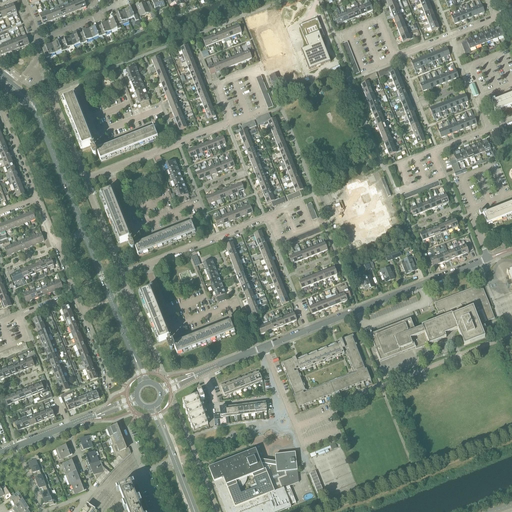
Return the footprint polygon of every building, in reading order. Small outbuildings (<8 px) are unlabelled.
[(77,0),(78,2),(82,10),(87,8),(83,0),(77,0)] [(151,0),(156,11),(161,9),(160,8),(165,6),(162,0),(151,0)] [(427,0),(425,0),(420,2),(422,8),(430,5),(427,0)] [(358,9),(361,16),(367,14),(364,6),(362,2),(360,3),(362,7),(358,9)] [(142,3),(136,5),(139,12),(136,13),(138,16),(140,15),(141,17),(150,13),(151,14),(152,19),(154,18),(155,18),(153,13),(153,12),(151,7),(151,6),(146,8),(145,4),(142,5),(142,3)] [(352,11),(355,18),(361,16),(358,9),(356,3),(353,4),(354,7),(351,8),(352,11)] [(63,4),(58,6),(59,9),(63,17),(67,15),(64,7),(63,4)] [(364,6),(367,14),(373,11),(370,4),(368,5),(364,6)] [(14,5),(9,7),(12,15),(17,13),(14,5)] [(389,8),(391,13),(399,10),(403,9),(402,7),(398,8),(396,5),(389,8)] [(430,5),(422,8),(425,14),(432,11),(430,5)] [(475,8),(478,15),(484,13),(482,5),(475,8)] [(9,7),(4,9),(7,17),(8,19),(13,17),(12,15),(9,7)] [(346,13),(349,21),(355,18),(352,11),(351,8),(351,7),(348,8),(349,10),(345,11),(346,13)] [(131,8),(125,10),(128,20),(134,17),(136,22),(139,21),(138,16),(136,13),(134,8),(131,9),(131,8)] [(470,10),(472,17),(478,15),(475,8),(470,10)] [(337,25),(343,23),(341,16),(340,16),(338,9),(336,10),(338,17),(335,18),(336,21),(333,22),(334,25),(337,24),(337,25)] [(344,14),(341,16),(343,23),(349,21),(346,13),(345,11),(345,9),(343,10),(344,14)] [(49,10),(44,12),(48,23),(53,21),(50,13),(49,10)] [(119,14),(116,15),(117,20),(119,25),(120,25),(120,26),(129,23),(128,20),(125,10),(118,13),(119,14)] [(394,19),(401,16),(399,10),(391,13),(394,19)] [(464,12),(467,20),(472,17),(470,10),(464,12)] [(427,20),(434,17),(432,11),(425,14),(427,20)] [(44,12),(39,14),(40,16),(40,17),(43,25),(48,23),(44,12)] [(274,12),(248,23),(251,29),(251,32),(262,57),(280,50),(281,51),(286,49),(289,48),(276,15),(275,12),(274,12)] [(458,15),(461,22),(467,20),(464,12),(458,15)] [(458,15),(452,17),(455,24),(461,22),(458,15)] [(401,16),(394,19),(396,25),(403,22),(401,16)] [(429,26),(437,23),(434,17),(427,20),(429,26)] [(114,20),(108,22),(111,31),(117,29),(118,30),(121,29),(120,26),(120,25),(119,25),(117,20),(114,21),(114,20)] [(318,20),(300,27),(308,48),(301,51),(309,71),(330,63),(321,39),(324,37),(318,20)] [(102,26),(99,27),(102,36),(106,35),(105,34),(111,31),(108,22),(101,25),(102,26)] [(398,31),(406,28),(403,22),(396,25),(398,31)] [(437,23),(429,26),(432,32),(439,29),(437,23)] [(239,26),(233,29),(236,36),(242,33),(239,26)] [(95,27),(89,29),(93,39),(99,36),(99,37),(102,36),(99,27),(96,28),(95,27)] [(500,27),(494,29),(498,39),(504,36),(500,27)] [(398,31),(401,37),(408,34),(406,28),(398,31)] [(83,33),(80,34),(84,44),(87,42),(87,41),(93,39),(89,29),(83,32),(83,33)] [(236,36),(233,29),(227,31),(230,38),(236,36)] [(488,32),(492,41),(498,39),(494,29),(488,32)] [(230,38),(227,31),(221,33),(224,41),(230,38)] [(493,42),(492,41),(488,32),(483,34),(487,43),(490,42),(491,43),(493,42)] [(224,41),(221,33),(215,35),(218,43),(220,47),(222,46),(220,42),(224,41)] [(77,34),(70,37),(74,46),(80,44),(81,45),(84,44),(80,34),(77,35),(77,34)] [(408,34),(401,37),(403,43),(410,40),(408,34)] [(477,36),(481,45),(487,43),(483,34),(477,36)] [(218,43),(215,35),(209,38),(212,45),(218,43)] [(475,47),(481,45),(477,36),(472,38),(475,47)] [(26,37),(21,39),(25,47),(30,45),(26,37)] [(65,40),(62,42),(65,51),(69,50),(68,48),(74,46),(70,37),(64,39),(65,40)] [(213,47),(212,45),(209,38),(203,40),(206,47),(208,52),(210,51),(209,49),(213,48),(213,47)] [(468,44),(469,47),(470,50),(470,49),(475,47),(472,38),(466,40),(467,41),(468,44)] [(11,40),(6,42),(10,52),(15,51),(12,42),(11,40)] [(17,41),(12,42),(15,51),(17,50),(17,51),(20,50),(20,49),(17,41)] [(6,42),(2,44),(2,46),(6,54),(10,52),(6,42)] [(58,42),(52,44),(55,53),(62,51),(62,52),(65,51),(62,42),(59,43),(58,42)] [(46,48),(43,49),(46,58),(50,57),(49,56),(52,55),(53,57),(56,56),(55,54),(55,53),(52,44),(46,47),(46,48)] [(181,51),(183,55),(190,52),(188,46),(180,49),(181,49),(176,51),(177,53),(181,51)] [(246,53),(243,54),(246,62),(252,59),(249,52),(247,48),(245,49),(246,53)] [(450,56),(447,48),(441,50),(444,58),(450,56)] [(240,64),(246,62),(243,54),(241,50),(239,51),(241,55),(237,57),(240,64)] [(444,58),(441,50),(435,53),(438,60),(444,58)] [(190,52),(183,55),(185,61),(193,58),(190,52)] [(438,60),(435,53),(429,55),(432,63),(438,60)] [(432,63),(429,55),(423,57),(426,65),(432,63)] [(152,60),(154,66),(162,63),(159,57),(152,60)] [(232,59),(234,66),(240,64),(237,57),(232,59)] [(426,65),(423,57),(417,60),(420,67),(422,66),(426,65)] [(185,61),(187,67),(195,64),(193,58),(185,61)] [(216,74),(223,71),(220,64),(218,59),(216,60),(217,65),(208,68),(211,75),(216,73),(216,74)] [(225,61),(228,69),(234,66),(232,59),(225,61)] [(420,67),(417,60),(411,62),(414,70),(416,74),(418,73),(417,71),(421,69),(420,67)] [(225,61),(220,64),(223,71),(228,69),(225,61)] [(162,63),(154,66),(157,72),(164,69),(162,63)] [(195,64),(187,67),(183,68),(184,71),(188,69),(190,73),(197,69),(195,64)] [(128,74),(125,75),(126,77),(129,76),(138,72),(136,66),(127,70),(128,74)] [(164,69),(157,72),(159,78),(166,75),(164,69)] [(191,75),(192,78),(200,75),(197,69),(190,73),(186,74),(186,76),(191,75)] [(456,79),(459,78),(458,78),(456,70),(450,72),(452,80),(456,79)] [(390,73),(390,74),(392,80),(399,77),(397,71),(393,72),(390,73)] [(130,79),(128,80),(128,82),(131,81),(140,78),(138,72),(129,76),(130,79)] [(447,82),(450,81),(453,80),(452,80),(450,72),(444,75),(447,82)] [(166,75),(159,78),(161,84),(169,81),(166,75)] [(202,81),(200,75),(192,78),(194,84),(202,81)] [(444,75),(438,77),(441,85),(444,83),(444,84),(447,83),(447,82),(444,75)] [(399,77),(392,80),(394,86),(402,83),(399,77)] [(441,85),(438,77),(432,79),(435,87),(438,86),(439,86),(441,85)] [(140,78),(131,81),(133,87),(143,83),(140,78)] [(435,87),(432,79),(426,82),(429,89),(433,88),(435,87)] [(170,85),(169,81),(161,84),(164,90),(171,87),(175,85),(174,83),(170,85)] [(197,90),(204,87),(202,81),(194,84),(197,90)] [(365,84),(361,85),(363,91),(371,88),(369,82),(367,83),(365,84)] [(426,82),(420,84),(423,92),(427,90),(427,91),(429,90),(429,89),(426,82)] [(143,83),(133,87),(135,93),(145,89),(143,83)] [(394,86),(397,91),(404,89),(402,83),(394,86)] [(474,84),(470,86),(474,97),(479,95),(474,84)] [(173,93),(171,87),(164,90),(166,96),(173,93)] [(199,96),(207,93),(204,87),(197,90),(199,96)] [(371,88),(363,91),(366,97),(373,94),(376,93),(373,87),(373,88),(371,88)] [(145,89),(135,93),(138,98),(147,95),(145,89)] [(406,94),(404,89),(397,91),(392,93),(393,95),(398,94),(399,97),(406,94)] [(173,93),(166,96),(168,101),(176,99),(173,93)] [(207,93),(199,96),(195,98),(196,100),(200,98),(201,102),(209,99),(207,93)] [(373,94),(366,97),(368,103),(375,100),(376,100),(373,94)] [(409,100),(406,94),(399,97),(395,99),(396,101),(400,99),(401,103),(409,100)] [(147,95),(138,98),(140,104),(143,103),(145,102),(148,101),(149,100),(147,95)] [(462,104),(468,102),(465,95),(459,97),(462,104)] [(488,101),(489,105),(491,104),(495,114),(511,107),(511,95),(491,104),(490,100),(489,99),(488,99),(488,100),(488,101)] [(462,104),(459,97),(453,99),(456,107),(458,106),(462,104)] [(64,102),(70,116),(83,149),(93,145),(91,141),(82,116),(74,98),(64,102)] [(176,99),(168,101),(170,107),(178,104),(182,103),(181,101),(177,102),(176,99)] [(209,99),(201,102),(197,104),(198,106),(202,104),(204,108),(211,105),(209,99)] [(447,102),(450,109),(452,108),(456,107),(453,99),(447,102)] [(375,100),(368,103),(370,109),(376,107),(378,106),(382,104),(381,102),(377,104),(375,100)] [(411,106),(409,100),(401,103),(404,109),(411,106)] [(450,109),(447,102),(441,104),(444,111),(446,111),(450,109)] [(170,107),(173,113),(180,110),(178,104),(170,107)] [(436,106),(438,114),(440,113),(444,111),(441,104),(436,106)] [(204,108),(206,114),(214,110),(211,105),(204,108)] [(376,107),(370,109),(373,115),(376,113),(380,112),(378,106),(376,107)] [(413,112),(411,106),(404,109),(406,115),(413,112)] [(436,106),(430,109),(432,116),(438,114),(436,106)] [(183,116),(180,110),(173,113),(175,119),(183,116)] [(216,117),(214,110),(206,114),(202,115),(203,117),(205,117),(206,121),(216,117)] [(376,113),(373,115),(375,121),(376,120),(383,118),(387,116),(386,114),(382,115),(380,112),(376,113)] [(406,115),(408,121),(416,118),(413,112),(406,115)] [(183,116),(175,119),(177,125),(185,122),(183,116)] [(471,127),(477,124),(474,117),(468,119),(471,127)] [(376,120),(375,121),(376,123),(377,127),(385,123),(383,118),(376,120)] [(418,124),(416,118),(408,121),(411,127),(418,124)] [(270,128),(278,125),(275,119),(271,120),(269,121),(268,122),(269,124),(270,128)] [(462,122),(465,129),(471,127),(468,119),(462,122)] [(177,125),(180,131),(187,128),(185,122),(177,125)] [(456,124),(459,131),(465,129),(462,122),(456,124)] [(154,128),(103,148),(97,151),(101,161),(158,138),(154,128),(156,127),(155,123),(154,123),(153,123),(153,124),(152,124),(154,128)] [(385,123),(377,127),(380,132),(387,129),(385,123)] [(418,124),(411,127),(413,133),(420,130),(418,124)] [(450,126),(453,134),(459,131),(456,124),(450,126)] [(273,134),(280,131),(278,125),(270,128),(273,134)] [(444,128),(447,136),(453,134),(450,126),(444,128)] [(438,131),(441,138),(447,136),(444,128),(438,131)] [(387,129),(380,132),(382,138),(390,135),(387,129)] [(243,132),(239,133),(241,139),(249,136),(257,133),(255,130),(249,132),(250,134),(248,134),(247,130),(246,130),(243,132)] [(415,139),(423,136),(420,130),(413,133),(409,134),(410,136),(414,135),(415,139)] [(275,140),(282,137),(280,131),(273,134),(273,136),(275,140)] [(390,135),(382,138),(384,144),(392,141),(390,135)] [(249,136),(241,139),(244,145),(251,142),(249,136)] [(415,139),(418,145),(425,142),(423,136),(415,139)] [(226,144),(223,137),(217,139),(220,146),(226,144)] [(277,146),(285,143),(282,137),(275,140),(271,141),(271,143),(276,142),(277,146)] [(220,146),(217,139),(211,141),(214,149),(220,146)] [(93,147),(91,148),(94,156),(95,156),(96,156),(96,155),(95,151),(97,151),(103,148),(103,146),(102,146),(101,143),(100,144),(98,140),(95,141),(94,140),(91,141),(93,145),(93,147)] [(214,149),(211,141),(205,144),(208,151),(214,149)] [(392,141),(384,144),(387,150),(394,147),(392,141)] [(487,141),(481,143),(485,152),(486,155),(492,153),(490,149),(492,148),(490,142),(488,143),(487,141)] [(251,142),(244,145),(246,151),(254,148),(251,142)] [(287,148),(285,143),(277,146),(273,147),(274,149),(278,148),(280,151),(287,148)] [(481,143),(476,145),(479,155),(485,152),(481,143)] [(208,151),(205,144),(199,146),(202,153),(208,151)] [(479,155),(476,145),(470,147),(474,157),(477,155),(478,157),(480,156),(479,155)] [(0,155),(1,155),(8,152),(6,146),(0,147),(0,155)] [(202,153),(199,146),(193,148),(196,156),(202,153)] [(394,147),(387,150),(389,156),(397,153),(394,147)] [(474,157),(470,147),(464,150),(468,159),(471,158),(472,159),(474,158),(474,157)] [(196,156),(193,148),(187,151),(190,158),(196,156)] [(254,148),(246,151),(248,157),(256,154),(254,148)] [(289,154),(287,148),(280,151),(280,153),(282,157),(289,154)] [(463,161),(468,159),(464,150),(459,152),(463,161)] [(2,158),(0,159),(0,161),(0,162),(3,161),(11,158),(8,152),(1,155),(2,158)] [(454,155),(455,158),(456,160),(457,163),(460,162),(461,164),(463,163),(463,161),(459,152),(453,154),(454,155)] [(256,154),(248,157),(251,163),(258,160),(263,158),(262,156),(258,158),(256,154)] [(283,159),(284,163),(292,160),(289,154),(282,157),(283,159)] [(11,158),(3,161),(5,167),(13,164),(11,158)] [(229,160),(226,161),(229,169),(234,166),(232,159),(229,160)] [(166,164),(168,170),(177,166),(175,160),(166,164)] [(258,160),(251,163),(253,169),(261,166),(258,160)] [(294,166),(292,160),(284,163),(277,166),(278,168),(281,167),(282,171),(285,170),(287,169),(294,166)] [(223,171),(229,169),(226,161),(224,162),(220,164),(223,171)] [(13,164),(5,167),(8,173),(16,170),(13,164)] [(204,165),(205,166),(201,168),(201,169),(202,170),(205,178),(211,175),(208,168),(206,164),(204,165)] [(214,166),(217,173),(223,171),(220,164),(214,166)] [(261,166),(253,169),(255,175),(263,172),(269,169),(268,167),(265,168),(264,164),(262,165),(261,166)] [(168,170),(170,175),(179,172),(177,166),(168,170)] [(208,168),(211,175),(217,173),(214,166),(212,167),(208,168)] [(289,175),(296,172),(294,166),(287,169),(287,171),(289,175)] [(464,169),(460,170),(460,171),(455,174),(456,177),(467,172),(466,170),(465,168),(464,169)] [(16,170),(8,173),(10,179),(18,176),(16,170)] [(202,170),(196,173),(199,180),(205,178),(202,170)] [(170,175),(172,181),(182,177),(179,172),(170,175)] [(263,172),(255,175),(258,180),(265,177),(270,176),(269,174),(265,175),(263,172)] [(291,181),(298,178),(296,172),(289,175),(290,177),(291,181)] [(18,176),(10,179),(12,185),(20,182),(18,176)] [(172,181),(175,186),(184,183),(182,177),(172,181)] [(265,177),(258,180),(260,186),(268,183),(265,177)] [(292,183),(293,187),(301,184),(298,178),(291,181),(292,183)] [(20,182),(12,185),(15,191),(23,188),(20,182)] [(175,186),(177,192),(186,188),(184,183),(175,186)] [(238,193),(244,191),(241,183),(235,186),(238,193)] [(268,183),(260,186),(262,192),(270,189),(268,183)] [(299,191),(303,190),(301,184),(293,187),(296,193),(297,192),(299,191)] [(380,205),(383,204),(375,184),(352,193),(358,207),(360,206),(362,212),(360,213),(370,239),(391,231),(380,205)] [(238,193),(235,186),(229,188),(232,195),(238,193)] [(23,188),(15,191),(17,197),(25,194),(23,188)] [(188,194),(186,188),(177,192),(179,198),(182,197),(185,196),(187,195),(188,194)] [(232,195),(229,188),(224,190),(226,198),(232,195)] [(270,189),(262,192),(265,198),(272,195),(270,189)] [(226,198),(224,190),(218,193),(221,200),(226,198)] [(443,205),(449,203),(446,195),(445,195),(444,191),(442,192),(443,196),(440,198),(443,205)] [(101,196),(120,244),(130,240),(111,192),(101,196)] [(218,193),(212,195),(215,202),(221,200),(218,193)] [(434,200),(437,208),(443,205),(440,198),(438,194),(436,194),(438,199),(434,200)] [(215,202),(212,195),(206,197),(209,205),(215,202)] [(272,195),(265,198),(267,204),(271,203),(274,202),(274,201),(275,201),(272,195)] [(431,210),(437,208),(434,200),(428,202),(431,210)] [(244,208),(247,215),(253,213),(250,205),(248,201),(246,202),(247,204),(243,205),(243,206),(244,208)] [(422,205),(425,212),(431,210),(428,202),(422,205)] [(479,212),(479,213),(481,216),(483,216),(487,226),(511,215),(511,204),(483,215),(482,212),(481,211),(480,211),(479,212)] [(416,207),(419,215),(425,212),(422,205),(416,207)] [(236,211),(232,212),(235,220),(241,217),(238,210),(236,206),(234,206),(236,211)] [(410,209),(413,217),(419,215),(416,207),(410,209)] [(238,210),(241,217),(247,215),(244,208),(238,210)] [(33,212),(26,214),(30,222),(36,220),(33,212)] [(226,215),(229,222),(235,220),(232,212),(226,215)] [(26,214),(20,217),(24,224),(30,222),(26,214)] [(226,215),(221,217),(223,224),(229,222),(226,215)] [(20,217),(14,219),(17,227),(24,224),(20,217)] [(217,227),(223,224),(221,217),(214,219),(217,227)] [(190,219),(192,223),(148,240),(134,246),(136,249),(138,256),(196,233),(192,223),(194,222),(192,218),(191,218),(190,218),(190,219)] [(14,219),(8,221),(11,229),(17,227),(14,219)] [(458,227),(455,220),(449,222),(452,230),(454,234),(456,233),(454,229),(458,227)] [(8,221),(2,224),(5,232),(11,229),(8,221)] [(452,230),(449,222),(444,225),(446,232),(452,230)] [(446,232),(444,225),(438,227),(441,234),(446,232)] [(441,234),(438,227),(432,229),(435,237),(437,243),(438,243),(437,240),(442,239),(441,236),(440,234),(441,234)] [(435,237),(432,229),(426,232),(429,239),(435,237)] [(256,241),(264,238),(262,232),(254,235),(250,237),(250,239),(255,237),(256,241)] [(426,232),(420,234),(423,241),(429,239),(426,232)] [(41,234),(35,236),(38,244),(44,241),(41,234)] [(35,236),(29,238),(32,246),(38,244),(35,236)] [(131,242),(129,243),(132,250),(132,251),(133,251),(134,251),(134,250),(136,249),(134,246),(148,240),(147,239),(146,236),(144,237),(143,237),(141,238),(140,241),(137,241),(134,241),(134,240),(133,241),(131,242)] [(29,238),(23,241),(26,249),(32,246),(29,238)] [(266,244),(264,238),(256,241),(254,242),(256,247),(257,247),(259,247),(266,244)] [(23,241),(17,243),(20,251),(26,249),(23,241)] [(313,248),(316,255),(322,253),(319,246),(318,246),(317,241),(315,242),(316,245),(316,247),(313,248)] [(17,243),(11,246),(14,254),(20,251),(17,243)] [(225,246),(228,252),(235,249),(234,247),(233,243),(225,246)] [(322,253),(328,251),(325,243),(319,246),(322,253)] [(9,246),(5,248),(8,256),(14,254),(11,246),(10,244),(9,245),(9,246)] [(261,253),(269,250),(266,244),(259,247),(261,253)] [(466,246),(460,248),(463,256),(466,254),(466,255),(469,254),(469,253),(466,246)] [(307,250),(310,258),(316,255),(313,248),(307,250)] [(457,258),(460,257),(461,257),(463,256),(460,248),(454,250),(457,258)] [(235,249),(228,252),(230,258),(238,255),(235,249)] [(442,255),(445,263),(449,261),(449,262),(451,261),(451,260),(448,253),(446,249),(444,249),(445,251),(441,252),(442,255)] [(263,258),(271,255),(269,250),(261,253),(263,258)] [(301,253),(304,260),(310,258),(307,250),(301,253)] [(451,260),(455,259),(457,258),(454,250),(448,253),(451,260)] [(439,265),(443,263),(443,264),(445,263),(442,255),(441,252),(440,251),(438,252),(439,254),(435,255),(436,257),(439,265)] [(295,255),(298,262),(304,260),(301,253),(295,255)] [(201,265),(198,259),(197,255),(191,258),(192,261),(195,267),(197,266),(201,265)] [(230,258),(232,264),(240,261),(238,255),(230,258)] [(265,264),(273,261),(271,255),(263,258),(265,264)] [(295,255),(289,257),(292,265),(298,262),(295,255)] [(414,257),(401,262),(406,275),(419,270),(414,257)] [(430,260),(433,267),(437,266),(439,265),(436,257),(430,260)] [(51,258),(45,261),(48,269),(54,266),(51,258)] [(203,264),(205,269),(215,266),(213,260),(203,264)] [(45,261),(39,263),(42,271),(48,269),(45,261)] [(232,264),(235,270),(242,267),(240,261),(232,264)] [(268,270),(276,267),(273,261),(265,264),(261,266),(262,268),(266,266),(268,270)] [(39,263),(33,266),(36,273),(42,271),(39,263)] [(372,269),(372,268),(370,263),(366,265),(363,266),(365,272),(372,269)] [(33,266),(27,268),(30,276),(36,273),(33,266)] [(205,269),(208,275),(217,271),(215,266),(205,269)] [(244,273),(242,267),(235,270),(237,275),(244,273)] [(270,276),(278,273),(276,267),(268,270),(264,272),(264,274),(269,272),(270,276)] [(27,268),(21,270),(24,278),(30,276),(27,268)] [(331,278),(337,275),(334,268),(328,270),(331,278)] [(390,268),(381,271),(385,283),(395,279),(390,268)] [(15,274),(11,275),(14,283),(22,280),(24,279),(24,278),(21,270),(14,273),(15,274)] [(331,278),(328,270),(322,272),(325,280),(331,278)] [(208,275),(210,281),(219,277),(217,271),(208,275)] [(325,280),(322,272),(317,275),(319,282),(325,280)] [(246,276),(244,273),(237,275),(239,281),(247,278),(251,277),(250,275),(246,276)] [(272,282),(280,279),(278,273),(270,276),(266,278),(267,280),(271,278),(272,282)] [(319,282),(317,275),(311,277),(314,285),(319,282)] [(374,288),(370,276),(361,280),(363,283),(362,283),(364,288),(365,288),(366,291),(374,288)] [(210,281),(212,286),(221,283),(219,277),(210,281)] [(314,285),(311,277),(305,279),(308,287),(314,285)] [(249,284),(247,278),(239,281),(242,287),(249,284)] [(275,288),(283,285),(280,279),(272,282),(268,284),(269,286),(273,284),(275,288)] [(308,287),(305,279),(299,282),(302,289),(308,287)] [(60,280),(53,282),(57,290),(63,288),(60,280)] [(53,282),(47,285),(51,293),(57,290),(53,282)] [(224,288),(221,283),(212,286),(214,292),(224,288)] [(242,287),(244,293),(251,290),(249,284),(242,287)] [(47,285),(41,287),(45,295),(51,293),(47,285)] [(277,294),(285,291),(283,285),(275,288),(277,294)] [(485,338),(480,325),(487,322),(495,319),(481,285),(434,303),(438,313),(444,311),(446,316),(422,326),(422,327),(415,330),(411,319),(370,335),(380,362),(415,348),(416,350),(446,338),(443,331),(456,326),(464,346),(485,338)] [(41,287),(35,290),(39,298),(45,295),(41,287)] [(222,295),(225,294),(226,294),(224,288),(214,292),(216,298),(219,296),(222,295)] [(343,291),(344,294),(338,296),(341,303),(347,301),(347,299),(351,297),(348,289),(343,291)] [(35,290),(29,292),(32,300),(39,298),(35,290)] [(244,293),(246,299),(254,296),(251,290),(244,293)] [(169,339),(151,291),(140,295),(159,343),(169,339)] [(279,300),(287,297),(285,291),(277,294),(273,295),(274,297),(278,296),(279,300)] [(29,292),(23,295),(26,303),(32,300),(29,292)] [(6,294),(0,296),(0,302),(0,303),(8,300),(6,294)] [(249,305),(256,302),(260,300),(259,298),(255,300),(254,296),(246,299),(249,305)] [(333,298),(335,306),(341,303),(338,296),(333,298)] [(289,303),(287,297),(279,300),(282,306),(289,303)] [(327,301),(330,308),(335,306),(333,298),(327,301)] [(8,300),(0,303),(3,310),(5,309),(8,308),(11,307),(8,300)] [(321,303),(324,310),(330,308),(327,301),(321,303)] [(249,305),(251,311),(258,308),(256,302),(249,305)] [(315,305),(318,313),(324,310),(321,303),(315,305)] [(315,305),(309,308),(312,315),(318,313),(315,305)] [(69,306),(61,309),(64,315),(72,312),(69,306)] [(260,312),(258,308),(251,311),(253,317),(261,314),(265,312),(264,310),(260,312)] [(291,323),(297,321),(294,314),(292,309),(290,310),(292,315),(288,316),(291,323)] [(64,315),(62,316),(64,322),(66,321),(74,318),(73,316),(75,315),(73,311),(72,312),(64,315)] [(187,339),(173,344),(175,347),(177,355),(235,332),(232,324),(231,322),(233,321),(232,317),(231,317),(231,316),(230,316),(230,317),(229,317),(229,318),(231,322),(187,339)] [(282,318),(285,326),(291,323),(288,316),(282,318)] [(41,317),(33,320),(36,326),(43,323),(41,317)] [(74,318),(66,321),(69,327),(77,324),(74,318)] [(276,321),(279,328),(285,326),(282,318),(276,321)] [(270,323),(273,330),(279,328),(276,321),(270,323)] [(43,323),(36,326),(38,332),(46,329),(43,323)] [(264,325),(267,333),(273,330),(270,323),(264,325)] [(77,324),(69,327),(71,333),(79,330),(77,324)] [(267,333),(264,325),(258,328),(261,335),(267,333)] [(46,329),(38,332),(40,338),(48,335),(52,334),(49,328),(46,329)] [(79,330),(71,333),(73,339),(81,336),(79,330)] [(48,335),(40,338),(43,345),(51,341),(48,335)] [(169,341),(168,342),(170,349),(171,349),(171,350),(172,350),(172,349),(173,349),(173,348),(175,347),(173,344),(187,339),(186,337),(185,335),(183,336),(182,335),(180,336),(180,337),(179,340),(176,340),(174,339),(173,339),(172,339),(173,340),(170,341),(169,341)] [(352,365),(350,366),(351,368),(353,372),(364,367),(356,346),(357,345),(353,335),(339,341),(340,343),(344,353),(344,355),(344,353),(347,352),(348,355),(347,356),(348,358),(349,358),(352,365)] [(81,336),(73,339),(76,345),(84,342),(81,336)] [(51,341),(43,345),(45,351),(53,347),(51,341)] [(84,342),(76,345),(78,351),(86,348),(84,342)] [(339,355),(344,353),(340,343),(301,358),(296,360),(300,370),(305,369),(305,370),(306,370),(305,369),(309,367),(309,368),(312,367),(311,366),(318,363),(319,364),(322,364),(321,362),(328,359),(329,361),(331,360),(331,358),(338,356),(338,357),(341,356),(340,356),(339,355)] [(53,347),(45,351),(47,357),(55,353),(53,347)] [(86,348),(78,351),(81,357),(88,354),(86,348)] [(55,353),(47,357),(50,363),(58,360),(60,359),(58,353),(55,353)] [(88,354),(81,357),(83,364),(91,360),(88,354)] [(32,359),(25,361),(27,364),(29,369),(35,367),(35,366),(38,364),(35,356),(31,358),(32,359)] [(300,370),(296,360),(296,359),(295,358),(281,363),(285,373),(286,373),(295,395),(306,390),(305,386),(304,384),(303,384),(300,377),(301,377),(300,374),(299,375),(298,371),(300,370)] [(58,360),(50,363),(50,364),(52,369),(60,366),(58,360)] [(91,360),(83,364),(85,370),(93,366),(92,364),(91,360)] [(25,361),(19,364),(20,364),(23,372),(29,369),(27,364),(25,361)] [(18,364),(13,366),(17,374),(23,372),(20,364),(19,364),(18,364)] [(13,366),(7,368),(10,376),(17,374),(13,366)] [(60,366),(52,369),(55,375),(63,372),(60,366)] [(93,366),(85,370),(88,376),(96,373),(93,366)] [(7,368),(1,371),(4,379),(10,376),(7,368)] [(294,397),(299,409),(300,408),(300,407),(309,403),(310,405),(312,404),(312,402),(321,399),(322,400),(324,399),(324,398),(333,394),(334,395),(336,394),(336,393),(345,389),(346,390),(348,389),(348,388),(357,384),(357,386),(360,385),(360,383),(369,380),(370,381),(371,380),(366,369),(294,397)] [(63,372),(55,375),(57,381),(65,378),(63,372)] [(256,372),(253,374),(257,384),(262,382),(259,372),(256,373),(256,372)] [(96,373),(88,376),(90,382),(98,379),(96,373)] [(250,375),(248,376),(252,386),(257,384),(253,374),(253,373),(253,374),(251,375),(250,375)] [(245,377),(242,378),(246,388),(252,386),(248,376),(247,375),(248,376),(245,377)] [(65,378),(57,381),(58,383),(57,384),(58,387),(59,387),(67,384),(66,380),(69,379),(68,377),(65,378)] [(237,380),(241,390),(246,388),(242,378),(242,377),(242,378),(242,379),(240,379),(237,380)] [(235,381),(232,382),(236,392),(241,390),(237,380),(237,381),(235,382),(235,381)] [(232,383),(230,384),(229,383),(226,384),(230,394),(236,392),(232,382),(231,382),(232,383)] [(41,383),(35,386),(38,394),(42,393),(43,395),(49,392),(47,388),(48,387),(47,383),(42,384),(41,383)] [(67,384),(59,387),(62,393),(70,390),(67,384)] [(230,394),(226,384),(226,385),(224,386),(224,385),(221,386),(221,387),(225,396),(230,394)] [(29,388),(32,396),(38,394),(35,386),(29,388)] [(23,391),(26,399),(32,396),(29,388),(23,391)] [(91,389),(89,390),(90,394),(93,401),(100,399),(97,391),(93,393),(91,389)] [(17,393),(20,401),(26,399),(23,391),(17,393)] [(11,396),(14,404),(14,403),(20,401),(17,393),(11,396)] [(90,394),(84,396),(87,404),(93,401),(90,394)] [(6,400),(2,402),(5,409),(9,407),(8,406),(14,404),(11,396),(5,398),(6,400)] [(84,396),(78,398),(81,406),(87,404),(84,396)] [(201,401),(199,396),(183,402),(194,430),(208,424),(207,421),(208,421),(201,401)] [(78,398),(72,401),(75,409),(81,406),(78,398)] [(72,401),(66,403),(69,411),(75,409),(72,401)] [(45,412),(48,419),(55,417),(52,409),(45,412)] [(39,414),(42,422),(48,420),(48,419),(45,412),(39,414)] [(39,414),(33,416),(36,424),(42,422),(39,414)] [(33,416),(27,419),(30,427),(36,424),(33,416)] [(27,419),(21,421),(24,429),(30,427),(27,419)] [(21,421),(15,424),(18,432),(24,429),(21,421)] [(108,429),(107,430),(109,435),(110,437),(110,438),(120,434),(118,428),(116,429),(115,426),(110,428),(110,427),(109,427),(108,428),(108,429)] [(120,434),(110,438),(113,445),(122,442),(121,439),(122,439),(120,434)] [(81,445),(80,446),(82,452),(93,447),(91,442),(93,441),(91,436),(87,437),(86,437),(85,437),(84,437),(84,438),(80,440),(82,443),(80,444),(81,445)] [(113,445),(111,446),(114,454),(126,449),(124,444),(123,444),(122,442),(113,445)] [(59,449),(55,450),(59,460),(72,455),(70,450),(69,450),(68,449),(67,449),(66,446),(62,447),(61,447),(60,447),(59,448),(59,449)] [(116,459),(117,458),(119,456),(123,461),(129,455),(128,453),(130,452),(129,448),(126,449),(114,454),(116,459)] [(295,453),(275,455),(276,462),(260,460),(256,450),(209,468),(221,498),(225,511),(278,511),(291,507),(291,505),(296,503),(289,486),(299,483),(295,453)] [(87,461),(86,461),(88,467),(99,462),(95,452),(86,455),(88,459),(87,459),(87,461)] [(32,462),(29,463),(31,469),(41,465),(38,457),(37,457),(36,456),(35,456),(35,457),(34,458),(31,460),(32,462)] [(72,461),(61,465),(65,475),(78,470),(76,465),(75,466),(74,464),(73,465),(72,461)] [(99,462),(88,467),(90,472),(91,471),(92,473),(93,472),(95,476),(96,480),(98,478),(100,476),(102,474),(104,472),(106,469),(103,467),(101,461),(99,462)] [(41,465),(31,469),(34,474),(36,473),(37,475),(44,473),(41,465)] [(78,470),(65,475),(69,486),(71,485),(80,481),(78,478),(80,478),(79,476),(81,476),(78,470)] [(310,474),(318,494),(323,491),(315,472),(310,474)] [(38,478),(36,479),(38,484),(48,480),(44,473),(37,475),(38,478)] [(48,480),(38,484),(40,490),(43,488),(44,491),(51,488),(48,480)] [(80,481),(71,485),(75,495),(86,491),(84,485),(83,486),(82,484),(81,485),(80,481)] [(142,511),(131,483),(119,488),(123,499),(121,500),(124,508),(126,507),(128,511),(142,511)] [(0,488),(0,498),(4,496),(5,497),(9,494),(10,493),(5,487),(1,489),(0,488)] [(45,493),(42,495),(44,500),(54,496),(51,488),(44,491),(45,493)] [(16,498),(12,501),(16,507),(13,509),(15,511),(25,505),(22,500),(23,499),(24,499),(21,495),(20,495),(18,496),(16,498)] [(54,496),(44,500),(46,505),(48,504),(50,507),(57,504),(54,496)]
